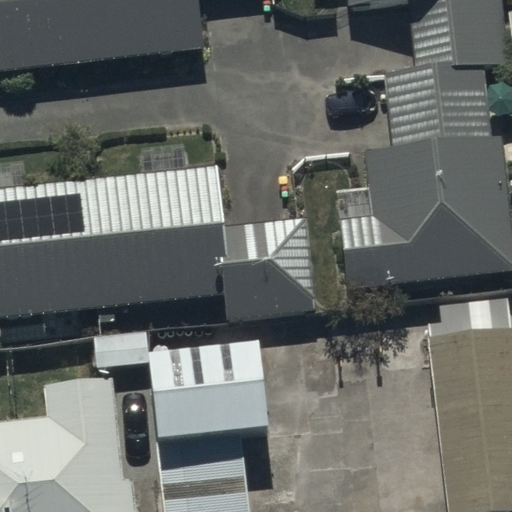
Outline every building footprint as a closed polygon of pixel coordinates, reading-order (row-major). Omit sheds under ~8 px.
[(0,0),(0,86),(211,63),(204,0),(0,0)] [(347,0),(350,24),(412,17),(419,82),(384,86),(392,160),(370,163),(378,234),(348,237),(354,297),(511,280),(511,220),(504,151),(497,152),(489,79),(511,76),(511,55),(506,0),(347,0)] [(0,330),(231,304),(234,329),(320,319),(310,232),(231,241),(223,172),(0,197),(0,330)] [(446,511),(511,511),(511,335),(511,328),(426,338),(446,511)] [(247,511),(238,429),(263,427),(254,340),(145,352),(162,511),(247,511)] [(0,511),(135,511),(133,488),(123,489),(113,388),(45,395),(48,425),(0,430),(0,511)]
